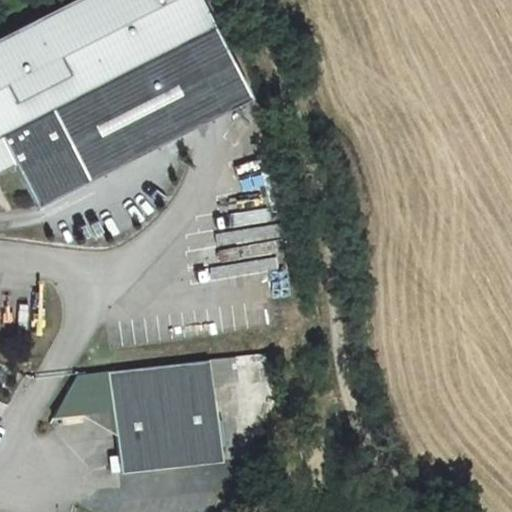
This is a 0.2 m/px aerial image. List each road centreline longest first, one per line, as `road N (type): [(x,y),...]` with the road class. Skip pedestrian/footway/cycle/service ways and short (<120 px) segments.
road 1 (track): [(421,511),(394,485),(346,388),(324,234),(246,0)]
road 2 (residential): [(199,491),(0,491)]
